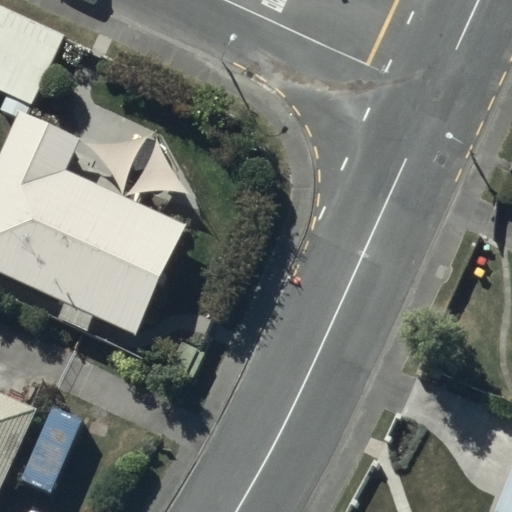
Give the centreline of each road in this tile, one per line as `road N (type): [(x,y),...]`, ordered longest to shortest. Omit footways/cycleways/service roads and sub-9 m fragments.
road 1 (residential): [(244,511),(435,95)]
road 2 (residential): [(226,0),(435,95)]
